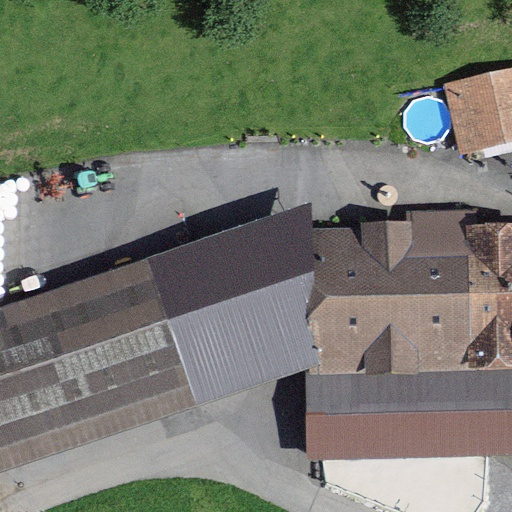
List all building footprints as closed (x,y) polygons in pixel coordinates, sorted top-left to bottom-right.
[(511,57),(453,66),(463,140),(511,133),(511,57)] [(0,175),(0,279),(27,280),(28,241),(54,242),(56,177),(0,175)] [(477,369),(476,348),(511,346),(511,253),(474,255),(473,217),(409,218),(409,233),(317,237),(317,258),(277,259),(279,352),(320,351),(320,372),(477,369)] [(0,318),(0,444),(176,386),(138,273),(0,318)] [(486,451),(379,454),(381,509),(487,507),(486,451)]
